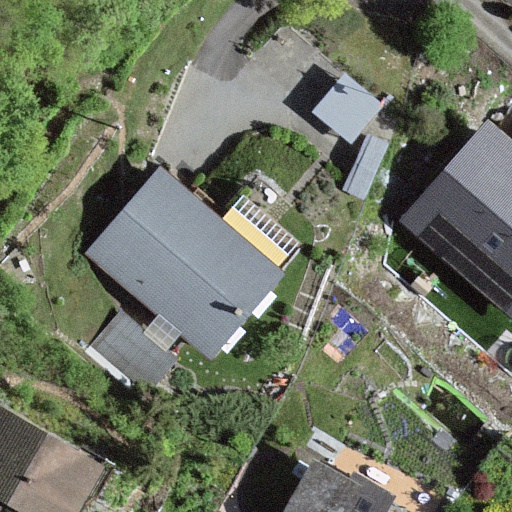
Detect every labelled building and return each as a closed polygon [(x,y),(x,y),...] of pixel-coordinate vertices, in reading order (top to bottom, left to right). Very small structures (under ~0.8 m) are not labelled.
[(320,108),(360,127),(380,87),(339,68),(320,108)] [(511,312),(511,150),(487,129),(407,220),(511,312)] [(212,350),(276,275),(159,176),(95,251),(212,350)] [(0,504),(4,497),(30,511),(76,511),(102,466),(0,409),(0,504)] [(379,511),(387,499),(316,461),(289,511),(379,511)]
